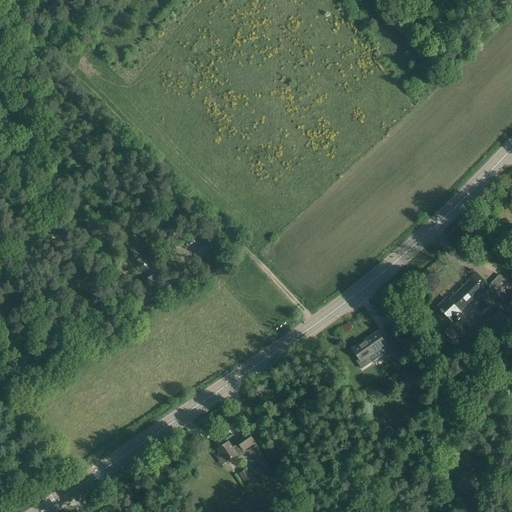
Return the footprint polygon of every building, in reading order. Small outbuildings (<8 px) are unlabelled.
[(489,287),(483,280),(476,273),(468,281),(469,282),(463,288),(464,288),(462,290),(461,289),(461,290),(462,290),(459,293),(458,293),(458,294),(456,295),(449,301),(447,298),(438,307),(442,310),(441,311),(443,314),(444,313),(454,323),(463,315),(460,312),(480,293),(481,294),(489,287)] [(162,286),(156,278),(154,274),(143,281),(137,286),(142,294),(139,296),(144,304),(154,297),(152,293),(162,286)] [(511,289),(511,290),(501,300),(507,307),(511,301),(511,289)] [(460,336),(451,326),(444,332),(453,342),(460,336)] [(357,361),(362,369),(372,362),(368,357),(386,345),(378,332),(365,341),(366,342),(361,346),(360,345),(353,350),(359,359),(357,361)] [(395,338),(388,343),(397,356),(404,351),(395,338)] [(245,452),(244,451),(256,443),(248,432),(236,440),(239,444),(233,448),(229,442),(218,449),(227,463),(238,455),(239,457),(240,457),(244,454),(245,452)] [(460,453),(462,468),(473,466),(470,451),(460,453)] [(246,470),(240,474),(247,485),(253,481),(246,470)] [(481,487),(474,480),(465,472),(460,478),(464,482),(459,487),(467,494),(474,487),(478,491),(481,487)]
